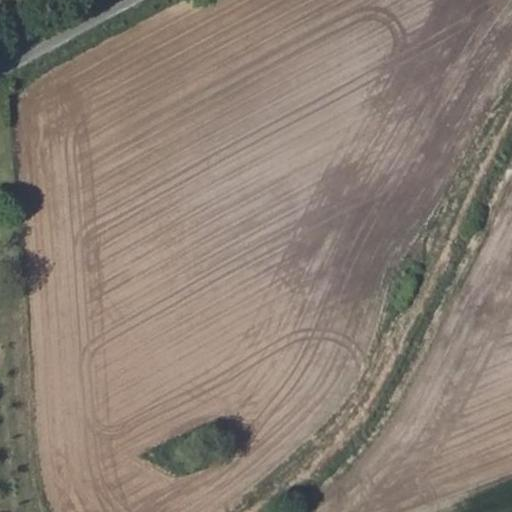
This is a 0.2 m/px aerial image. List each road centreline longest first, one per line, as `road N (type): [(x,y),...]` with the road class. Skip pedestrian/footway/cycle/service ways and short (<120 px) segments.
road 1 (track): [(511,103),(362,402),(317,455),(238,511)]
road 2 (tertiary): [(0,68),(124,0)]
